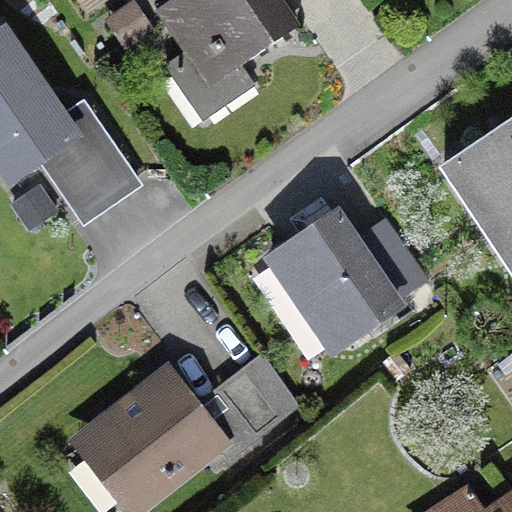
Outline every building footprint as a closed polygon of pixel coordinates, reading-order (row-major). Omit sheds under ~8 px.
[(219,54),(231,72),(290,31),(268,0),(172,0),(154,13),(194,71),(219,54)] [(29,34),(0,53),(0,137),(31,182),(60,162),(104,226),(156,191),(100,110),(88,118),(29,34)] [(511,137),(496,148),(490,140),(442,172),(488,241),(511,225),(511,137)] [(393,310),(331,219),(273,259),(334,350),(393,310)] [(216,392),(229,409),(202,431),(212,444),(225,461),(276,421),(239,374),(216,392)] [(202,431),(165,384),(140,403),(137,399),(83,441),(134,506),(212,444),(202,431)] [(478,511),(467,494),(439,511),(478,511)]
